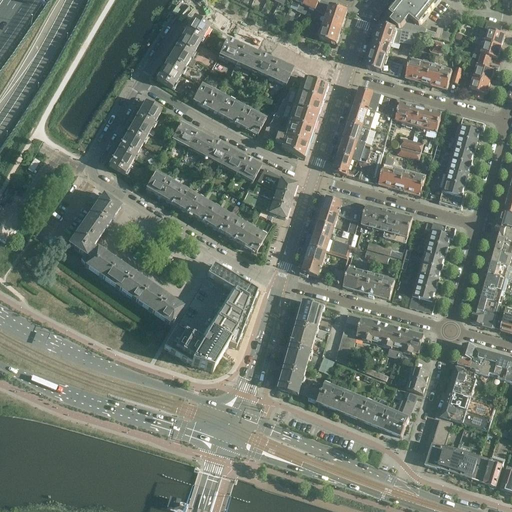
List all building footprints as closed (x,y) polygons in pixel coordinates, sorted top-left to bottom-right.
[(295,12),(300,14),(306,0),(293,0),(293,1),(291,5),(297,9),(295,12)] [(306,0),(300,14),(305,16),(308,9),(315,12),(320,1),(321,0),(306,0)] [(396,21),(392,25),(394,27),(397,28),(396,31),(402,32),(408,33),(413,34),(423,37),(434,40),(434,38),(440,40),(443,32),(443,29),(438,27),(436,35),(426,32),(427,31),(421,27),(441,0),(402,0),(389,16),(396,21)] [(315,12),(321,15),(325,3),(323,2),(320,1),(315,12)] [(327,18),(330,7),(330,6),(328,5),(325,3),(321,15),(327,18)] [(325,24),(342,29),(347,13),(330,7),(327,18),(325,24)] [(295,20),(287,16),(284,23),(292,27),(295,20)] [(184,35),(200,45),(209,29),(194,19),(185,34),(184,35)] [(380,26),(378,35),(393,40),(396,31),(397,28),(394,27),(392,25),(387,21),(383,27),(380,26)] [(475,35),(473,40),(484,43),(500,48),(504,36),(498,34),(500,28),(486,23),(484,31),(488,32),(485,39),(475,35)] [(319,41),(337,46),(342,29),(325,24),(319,41)] [(396,31),(393,40),(389,50),(397,52),(399,46),(400,44),(402,32),(396,31)] [(413,34),(408,33),(405,45),(411,46),(413,34)] [(423,37),(413,34),(411,46),(417,47),(423,37)] [(452,36),(442,34),(441,40),(450,43),(452,36)] [(175,51),(190,60),(200,45),(184,35),(176,50),(175,51)] [(389,51),(389,50),(393,40),(378,35),(374,46),(389,51)] [(483,47),(482,51),(497,56),(500,48),(484,43),(473,40),(472,44),(483,47)] [(235,66),(243,49),(226,42),(220,57),(219,59),(235,66)] [(443,44),(434,42),(432,43),(429,52),(431,54),(440,57),(442,55),(444,47),(443,44)] [(370,58),(385,63),(389,51),(374,46),(370,58)] [(240,68),(252,74),(260,57),(243,49),(235,66),(234,70),(238,72),(240,68)] [(166,66),(165,67),(181,76),(190,60),(175,51),(166,65),(166,66)] [(482,51),(479,61),(488,64),(490,58),(496,60),(497,56),(482,51)] [(252,74),(269,81),(276,64),(260,57),(252,74)] [(375,72),(382,74),(385,63),(370,58),(366,70),(372,72),(372,73),(375,73),(375,72)] [(479,61),(476,71),(492,76),(493,72),(487,70),(488,64),(479,61)] [(405,81),(416,84),(422,64),(417,62),(417,64),(410,63),(405,81)] [(391,65),(385,63),(382,74),(388,76),(391,65)] [(269,81),(285,89),(293,72),(276,64),(269,81)] [(416,84),(426,87),(432,67),(422,64),(416,84)] [(397,66),(391,65),(388,76),(394,78),(397,66)] [(394,78),(400,79),(403,68),(397,66),(394,78)] [(165,67),(156,82),(171,91),(181,76),(165,67)] [(426,87),(436,90),(442,69),(432,67),(426,87)] [(436,90),(447,93),(452,74),(446,73),(446,71),(442,69),(436,90)] [(456,69),(454,77),(461,78),(463,71),(456,69)] [(476,71),(472,81),(489,86),(492,76),(476,71)] [(461,78),(454,77),(452,84),(458,86),(461,78)] [(297,79),(291,90),(322,102),(327,87),(303,80),(303,81),(297,79)] [(489,86),(472,81),(469,91),(473,92),(482,95),(485,96),(489,86)] [(208,112),(209,112),(217,95),(201,87),(201,88),(192,103),(208,111),(208,112)] [(291,90),(284,103),(318,117),(322,102),(291,90)] [(360,92),(355,109),(393,121),(395,122),(399,109),(396,108),(397,102),(375,96),(375,97),(360,92)] [(224,120),(225,120),(233,104),(217,95),(209,112),(224,120)] [(284,103),(277,116),(313,132),(318,117),(284,103)] [(136,119),(136,120),(152,129),(161,113),(145,104),(136,119)] [(240,128),(241,129),(249,112),(233,104),(225,120),(240,128)] [(400,104),(399,109),(395,122),(402,124),(401,126),(405,127),(411,107),(400,104)] [(411,107),(405,127),(415,130),(421,110),(411,107)] [(355,109),(350,125),(389,136),(393,121),(355,109)] [(421,110),(415,130),(426,133),(431,113),(421,110)] [(256,136),(257,137),(258,136),(266,121),(249,112),(241,129),(256,136)] [(431,113),(426,133),(430,134),(431,132),(437,134),(442,116),(431,113)] [(277,116),(270,128),(308,147),(313,132),(277,116)] [(128,135),(127,136),(143,145),(152,129),(136,120),(128,135)] [(463,120),(460,131),(467,133),(470,122),(463,120)] [(467,133),(475,135),(478,124),(470,122),(467,133)] [(475,135),(479,136),(482,137),(483,136),(484,133),(485,127),(485,126),(478,124),(475,135)] [(171,142),(188,151),(197,134),(182,125),(181,125),(172,141),(171,142)] [(350,125),(344,141),(384,152),(385,149),(387,150),(388,146),(386,146),(386,145),(390,146),(393,137),(389,136),(350,125)] [(308,147),(270,128),(268,131),(267,130),(263,139),(274,143),(274,144),(275,144),(284,147),(283,150),(281,150),(283,151),(296,158),(303,161),(308,147)] [(443,192),(450,194),(458,196),(462,197),(479,136),(475,135),(467,133),(460,131),(443,192)] [(188,151),(204,160),(213,142),(197,134),(188,151)] [(119,151),(118,152),(134,161),(143,145),(127,136),(119,151)] [(160,144),(166,148),(170,141),(164,138),(160,144)] [(400,147),(411,151),(413,143),(402,140),(400,147)] [(344,141),(339,158),(334,174),(375,187),(375,186),(384,152),(344,141)] [(204,160),(219,168),(229,151),(213,142),(204,160)] [(413,143),(411,151),(422,154),(424,146),(413,143)] [(398,157),(408,160),(410,152),(400,149),(398,156),(398,157)] [(219,168),(235,177),(245,160),(229,151),(219,168)] [(134,161),(118,152),(109,168),(125,177),(134,161)] [(410,152),(408,160),(419,163),(419,162),(421,155),(410,152)] [(245,160),(235,177),(252,186),(261,168),(245,160)] [(190,166),(188,170),(196,175),(198,170),(190,166)] [(379,187),(390,190),(395,170),(391,169),(391,171),(384,169),(379,187)] [(257,184),(276,194),(277,190),(280,181),(280,179),(264,170),(257,184)] [(390,190),(400,193),(405,173),(395,170),(390,190)] [(400,193),(410,196),(415,176),(405,173),(400,193)] [(34,174),(26,183),(40,195),(48,186),(34,174)] [(208,174),(205,180),(211,183),(214,177),(208,174)] [(160,200),(162,201),(171,185),(155,175),(145,192),(147,192),(160,200)] [(415,176),(410,196),(420,199),(425,180),(419,179),(420,177),(415,176)] [(280,181),(277,190),(294,195),(297,186),(280,181)] [(162,201),(177,210),(187,194),(171,185),(162,201)] [(273,218),(277,219),(285,222),(294,195),(277,190),(276,194),(275,197),(256,187),(252,195),(248,193),(247,196),(244,201),(243,202),(242,204),(243,204),(259,212),(269,216),(273,218)] [(439,205),(446,207),(450,194),(443,192),(441,198),(432,196),(430,201),(439,204),(439,205)] [(193,219),(202,203),(187,194),(177,210),(178,210),(193,219)] [(446,207),(454,209),(458,196),(450,194),(446,207)] [(333,202),(334,199),(325,196),(300,277),(308,279),(309,276),(314,278),(319,279),(326,255),(347,261),(351,249),(355,236),(364,207),(341,200),(340,204),(333,202)] [(458,196),(454,209),(461,212),(462,209),(464,202),(465,199),(465,198),(462,197),(458,196)] [(102,198),(91,215),(109,227),(120,210),(102,198)] [(511,203),(506,202),(502,214),(511,216),(511,203)] [(208,228),(209,228),(218,212),(202,203),(193,219),(194,219),(208,228)] [(362,227),(374,231),(379,211),(367,208),(362,227)] [(374,231),(385,234),(390,215),(379,211),(374,231)] [(223,237),(224,237),(234,221),(218,212),(209,228),(223,237)] [(498,222),(497,226),(511,230),(511,216),(502,214),(500,223),(498,222)] [(91,215),(80,231),(98,243),(109,227),(91,215)] [(385,234),(396,237),(402,218),(390,215),(385,234)] [(402,218),(396,237),(408,240),(413,221),(402,218)] [(238,245),(240,246),(249,230),(234,221),(224,237),(225,238),(238,245)] [(433,227),(431,236),(438,239),(441,227),(434,225),(433,227)] [(511,230),(497,226),(494,238),(511,243),(511,230)] [(438,239),(445,241),(449,229),(446,228),(441,227),(438,239)] [(445,241),(450,242),(453,242),(453,241),(454,237),(456,231),(449,229),(445,241)] [(249,230),(240,246),(241,247),(255,255),(256,255),(265,239),(249,230)] [(81,263),(86,268),(98,252),(94,249),(98,243),(80,231),(69,248),(85,259),(81,263)] [(414,296),(429,300),(433,301),(450,242),(445,241),(438,239),(431,236),(414,296)] [(494,242),(492,251),(511,256),(511,243),(494,238),(493,242),(494,242)] [(367,251),(379,255),(381,248),(369,244),(367,251)] [(381,248),(379,255),(390,258),(392,251),(381,248)] [(392,251),(390,258),(402,261),(403,255),(392,251)] [(511,256),(492,251),(488,263),(510,269),(511,262),(511,256)] [(85,270),(105,283),(117,265),(98,252),(86,268),(85,270)] [(365,260),(376,263),(378,256),(367,253),(365,260)] [(376,263),(387,266),(389,259),(378,256),(376,263)] [(488,263),(485,276),(507,282),(510,269),(488,263)] [(105,283),(120,293),(132,275),(117,265),(105,283)] [(176,330),(163,351),(191,367),(191,368),(190,368),(212,375),(228,348),(235,351),(257,294),(213,267),(207,278),(234,295),(203,346),(176,330)] [(336,271),(331,286),(340,289),(344,274),(336,271)] [(344,289),(355,292),(361,274),(349,271),(344,289)] [(355,292),(367,296),(372,277),(361,274),(355,292)] [(120,293),(138,305),(150,288),(132,275),(120,293)] [(485,276),(482,288),(503,294),(507,282),(485,276)] [(367,296),(378,299),(383,280),(372,277),(367,296)] [(378,299),(390,302),(395,283),(383,280),(378,299)] [(138,305),(154,316),(166,299),(150,288),(138,305)] [(482,288),(478,300),(500,306),(503,294),(482,288)] [(433,301),(429,300),(414,296),(411,308),(410,310),(432,316),(433,314),(435,306),(436,304),(436,302),(433,302),(433,301)] [(166,299),(154,316),(171,328),(183,311),(166,299)] [(478,300),(475,313),(497,319),(500,306),(478,300)] [(305,303),(299,326),(318,331),(324,309),(305,303)] [(472,325),(493,331),(497,319),(475,313),(472,325)] [(501,333),(511,336),(511,314),(506,313),(501,333)] [(349,318),(347,325),(360,328),(360,327),(362,321),(351,318),(348,317),(347,318),(349,318)] [(360,328),(358,334),(357,339),(363,340),(363,343),(367,344),(373,324),(362,321),(360,327),(360,328)] [(373,324),(367,344),(372,346),(373,343),(379,345),(384,327),(373,324)] [(347,325),(346,331),(358,334),(360,328),(347,325)] [(299,326),(292,348),(312,353),(318,331),(299,326)] [(384,327),(379,345),(385,347),(384,349),(388,350),(394,330),(384,327)] [(394,330),(388,350),(393,351),(393,349),(399,351),(404,332),(394,330)] [(357,341),(357,339),(358,334),(346,331),(344,337),(357,341)] [(414,335),(404,332),(399,351),(405,352),(404,355),(409,356),(414,335)] [(425,338),(414,335),(409,356),(413,357),(414,355),(420,356),(425,338)] [(342,344),(355,347),(357,341),(344,337),(342,344)] [(340,350),(353,354),(355,347),(342,344),(340,350)] [(292,348),(286,370),(305,375),(312,353),(292,348)] [(457,367),(473,371),(479,352),(464,348),(457,367)] [(339,357),(351,360),(353,354),(340,350),(339,357)] [(476,375),(482,376),(488,354),(479,352),(473,371),(475,372),(476,375)] [(511,361),(488,354),(482,376),(489,378),(490,376),(499,379),(498,381),(511,384),(511,361)] [(337,363),(349,368),(351,360),(339,357),(337,363)] [(318,373),(330,377),(335,364),(324,360),(318,373)] [(357,371),(369,376),(371,371),(359,366),(357,371)] [(318,406),(339,415),(347,396),(326,387),(323,394),(315,391),(302,386),(305,375),(286,370),(280,392),(299,398),(300,395),(310,400),(312,398),(320,401),(318,406)] [(412,376),(410,381),(426,386),(429,375),(416,371),(412,370),(410,375),(412,376)] [(456,370),(452,383),(475,390),(477,383),(475,382),(476,379),(474,376),(456,370)] [(369,376),(378,380),(380,375),(371,371),(369,376)] [(378,380),(386,383),(388,378),(380,375),(378,380)] [(410,381),(407,393),(422,398),(426,386),(410,381)] [(452,383),(449,395),(469,401),(470,397),(472,397),(475,390),(452,383)] [(406,395),(397,417),(409,422),(418,400),(406,395)] [(449,395),(445,407),(492,422),(496,409),(489,407),(490,405),(487,404),(486,406),(485,406),(480,404),(469,401),(449,395)] [(339,415),(360,423),(367,405),(347,396),(339,415)] [(488,397),(487,402),(498,405),(499,400),(488,397)] [(360,423),(380,432),(388,413),(367,405),(360,423)] [(445,407),(441,419),(488,434),(492,422),(445,407)] [(388,413),(380,432),(402,441),(409,422),(397,417),(388,413)] [(428,469),(438,472),(445,451),(453,427),(440,423),(426,466),(428,469)] [(445,476),(448,478),(456,455),(445,451),(438,472),(444,474),(445,476)] [(452,479),(461,479),(467,458),(456,455),(448,478),(452,479)] [(468,484),(472,485),(479,462),(467,458),(461,479),(467,481),(468,484)] [(478,485),(484,487),(490,466),(479,462),(472,485),(475,486),(478,485)] [(490,466),(484,487),(489,488),(489,491),(493,492),(495,490),(496,491),(504,467),(491,463),(490,466)] [(511,495),(511,471),(508,470),(502,492),(507,494),(508,496),(511,497),(511,495)] [(166,510),(169,511),(171,511),(177,511),(180,503),(169,499),(166,510)]
